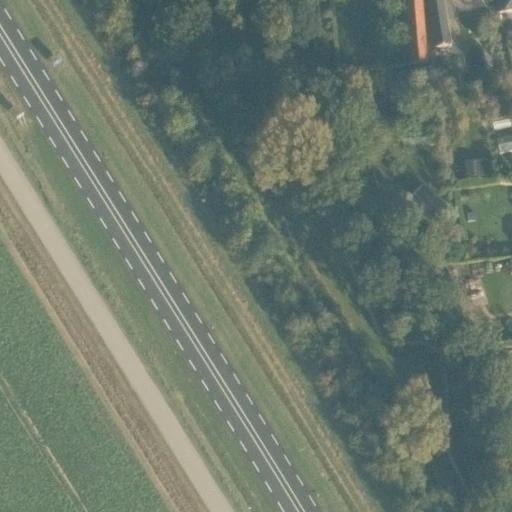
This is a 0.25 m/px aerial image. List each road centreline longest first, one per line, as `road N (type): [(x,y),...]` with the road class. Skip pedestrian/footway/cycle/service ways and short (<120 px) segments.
road 1 (trunk): [(300,511),(0,29)]
road 2 (unclassified): [(221,511),(0,155)]
